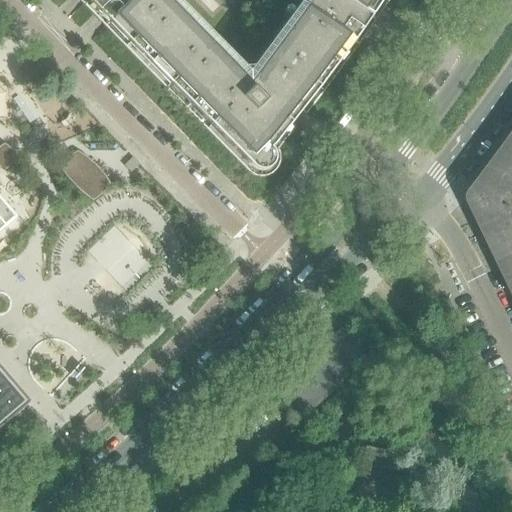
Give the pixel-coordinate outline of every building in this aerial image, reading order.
[(278,150),(295,128),(291,124),(300,112),(305,116),(324,92),(358,46),(375,21),(343,0),(302,0),(252,69),(243,69),(174,0),(89,0),(83,6),(247,172),(251,176),(256,177),(262,178),(267,177),(272,174),(276,171),(278,166),(280,161),(279,155),(278,150)] [(343,0),(375,21),(388,2),(389,0),(343,0)] [(511,140),(481,183),(472,195),(471,197),(470,200),(471,203),(485,233),(511,219),(511,140)] [(3,146),(0,148),(0,168),(3,171),(16,158),(3,146)] [(0,428),(28,404),(0,370),(0,231),(16,218),(0,199),(0,428)] [(511,219),(485,233),(495,252),(497,251),(501,258),(504,265),(501,266),(511,287),(511,286),(511,219)] [(344,380),(366,361),(340,330),(317,351),(308,360),(307,359),(306,360),(307,361),(297,369),(296,368),(295,369),(296,370),(286,379),(285,378),(284,379),(285,380),(275,388),(274,387),(267,393),(295,425),(345,382),(344,380)] [(411,476),(415,458),(408,457),(409,452),(395,449),(394,454),(365,448),(361,466),(403,474),(401,484),(409,486),(411,476)]
